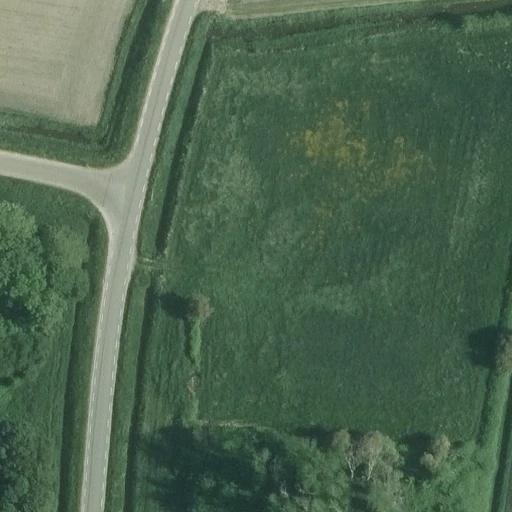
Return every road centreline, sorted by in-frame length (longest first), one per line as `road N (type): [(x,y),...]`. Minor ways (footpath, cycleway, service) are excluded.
road 1 (tertiary): [(97,511),(126,190)]
road 2 (tertiary): [(126,190),(186,0)]
road 3 (unclassified): [(126,190),(0,168)]
